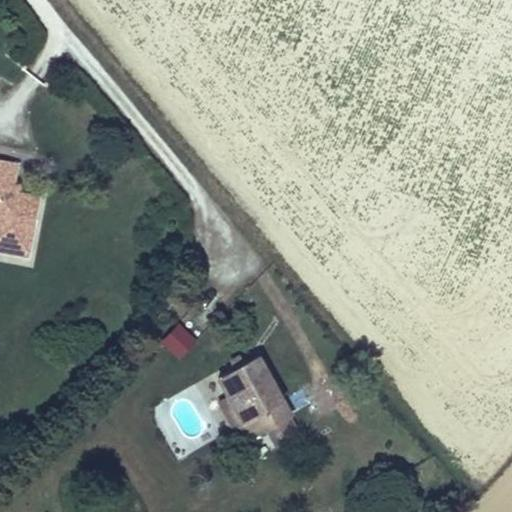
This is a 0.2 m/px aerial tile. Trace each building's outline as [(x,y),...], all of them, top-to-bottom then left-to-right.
[(0,175),(3,176),(5,166),(15,168),(17,158),(0,154),(0,175)] [(3,176),(0,175),(0,249),(28,255),(40,191),(20,188),(12,186),(14,178),(15,168),(5,166),(3,176)] [(12,186),(20,188),(21,180),(14,178),(12,186)] [(259,348),(248,354),(235,361),(219,370),(229,389),(244,417),(237,420),(246,436),(293,411),(259,348)] [(245,348),(231,355),(235,361),(248,354),(245,348)] [(217,396),(231,423),(237,420),(244,417),(229,389),(217,396)]
